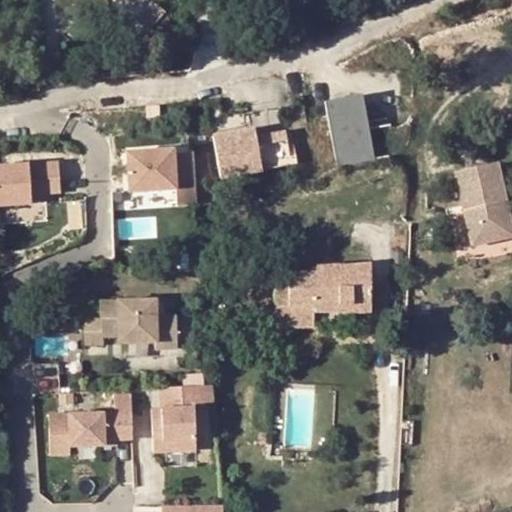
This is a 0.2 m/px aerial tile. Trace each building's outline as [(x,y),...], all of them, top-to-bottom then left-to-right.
[(166,9),(149,30),(166,29),(175,17),(166,9)] [(361,95),(325,102),(338,169),(375,162),(361,95)] [(253,131),(212,138),(219,179),(290,166),(284,134),(255,139),(253,131)] [(176,204),(196,203),(192,151),(172,152),(172,148),(126,151),(128,190),(175,187),(176,204)] [(57,163),(0,166),(0,205),(30,203),(29,195),(59,193),(57,163)] [(473,245),(511,236),(511,222),(510,214),(507,215),(504,202),(508,202),(500,163),(457,171),(473,245)] [(45,204),(15,206),(16,220),(46,218),(45,204)] [(119,217),(119,236),(154,235),(154,216),(119,217)] [(244,222),(225,223),(225,236),(245,235),(244,222)] [(370,309),(369,267),(315,269),(315,274),(287,276),(288,292),(277,293),(279,330),(315,328),(315,311),(370,309)] [(100,320),(101,337),(117,337),(118,343),(157,343),(157,349),(176,349),(176,317),(156,318),(155,301),(100,302),(100,320)] [(101,337),(100,320),(85,321),(86,344),(101,344),(101,337)] [(193,404),(213,403),(211,384),(183,386),(184,403),(166,404),(166,409),(160,409),(151,410),(152,453),(195,451),(193,404)] [(184,403),(183,386),(159,387),(160,409),(166,409),(166,404),(184,403)] [(131,436),(130,388),(114,389),(115,410),(49,413),(50,454),(71,453),(70,444),(118,442),(117,437),(131,436)]
